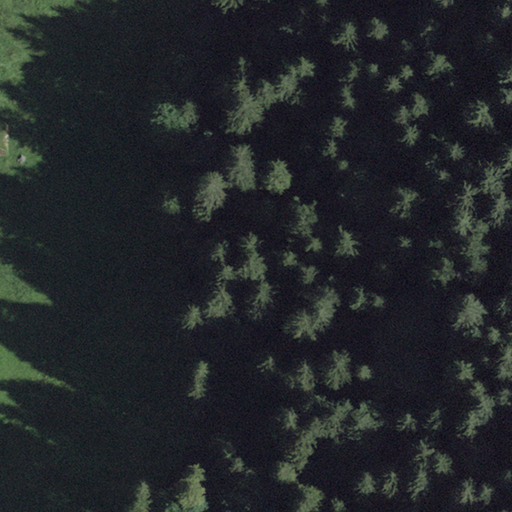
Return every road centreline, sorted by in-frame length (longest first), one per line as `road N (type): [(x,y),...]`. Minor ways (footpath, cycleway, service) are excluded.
road 1 (track): [(142,511),(224,317),(281,254)]
road 2 (track): [(281,254),(309,162),(317,0)]
